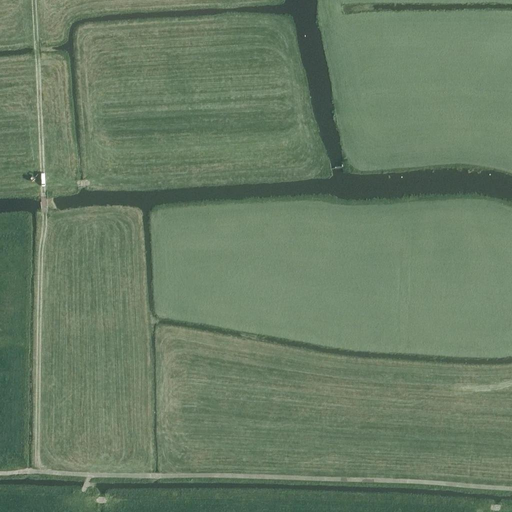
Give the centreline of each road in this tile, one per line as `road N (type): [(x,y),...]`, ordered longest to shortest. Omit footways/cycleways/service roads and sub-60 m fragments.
road 1 (track): [(511,488),(37,471)]
road 2 (track): [(34,0),(45,216),(37,471)]
